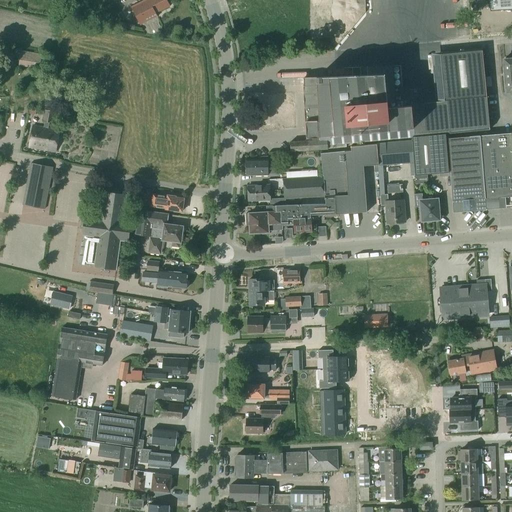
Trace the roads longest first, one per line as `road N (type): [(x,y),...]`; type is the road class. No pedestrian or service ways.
road 1 (residential): [(219,259),(511,235)]
road 2 (residential): [(222,194),(0,151)]
road 3 (tertiary): [(222,194),(229,74),(208,0)]
road 4 (tertiary): [(205,511),(212,350)]
road 5 (residential): [(362,343),(364,425),(438,423)]
road 6 (residential): [(362,343),(212,350)]
road 7 (unknown): [(205,304),(70,276)]
